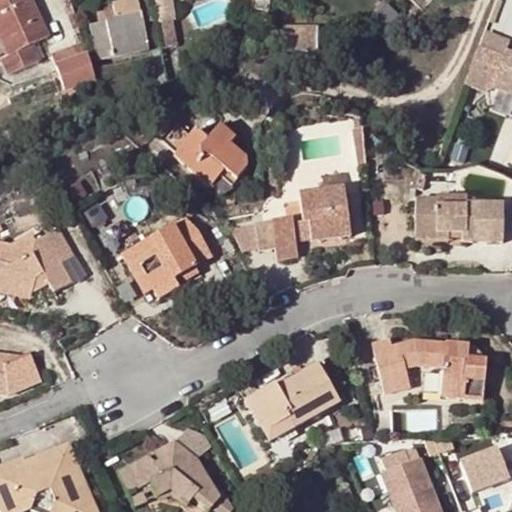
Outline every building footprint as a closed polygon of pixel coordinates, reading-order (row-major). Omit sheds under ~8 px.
[(51,37),(34,0),(0,0),(0,36),(9,57),(3,60),(10,75),(42,59),(35,45),(51,37)] [(144,22),(137,0),(130,0),(113,5),(115,10),(117,19),(101,24),(91,26),(100,60),(150,47),(144,22)] [(155,20),(150,0),(137,0),(144,22),(155,20)] [(269,20),(271,0),(253,0),(252,9),(262,10),(261,19),(269,20)] [(101,24),(117,19),(115,10),(98,14),(101,24)] [(365,35),(377,45),(399,21),(387,10),(365,35)] [(169,44),(179,42),(175,18),(164,20),(169,44)] [(319,51),(319,26),(285,26),(285,50),(319,51)] [(0,61),(3,60),(9,57),(0,36),(0,61)] [(96,81),(84,43),(53,53),(65,90),(96,81)] [(511,53),(509,53),(507,57),(481,48),(468,84),(490,92),(499,89),(511,93),(511,53)] [(192,133),(180,124),(164,141),(177,152),(175,154),(210,185),(224,170),(236,180),(247,168),(247,158),(230,143),(236,137),(221,124),(207,139),(196,129),(192,133)] [(369,167),(366,131),(355,132),(361,168),(369,167)] [(236,180),(224,170),(210,185),(217,191),(232,185),(236,180)] [(431,179),(422,177),(418,190),(427,193),(431,179)] [(345,190),(300,196),(302,207),(304,224),(293,226),(292,222),(290,223),(257,227),(260,252),(275,250),(277,262),(298,259),(296,244),(312,242),(312,245),(352,239),(345,190)] [(462,247),(503,247),(503,207),(467,206),(467,197),(435,197),(436,201),(416,200),(416,242),(449,242),(449,239),(462,239),(462,247)] [(304,224),(302,207),(288,209),(290,223),(292,222),(293,226),(304,224)] [(195,270),(211,261),(187,220),(120,258),(130,275),(138,270),(152,293),(158,303),(179,290),(174,281),(195,270)] [(232,231),(244,254),(260,252),(257,227),(232,231)] [(59,267),(72,260),(58,234),(35,247),(31,240),(12,251),(0,242),(0,263),(1,264),(0,269),(0,292),(9,296),(20,291),(31,294),(45,287),(52,296),(70,286),(59,267)] [(143,298),(152,293),(138,270),(130,275),(143,298)] [(201,278),(195,270),(174,281),(179,290),(201,278)] [(29,301),(31,294),(20,291),(18,299),(29,301)] [(392,348),(391,342),(374,346),(386,397),(411,392),(407,374),(424,371),(443,371),(442,401),(483,404),(487,362),(472,347),(417,342),(392,348)] [(0,396),(10,397),(43,383),(30,356),(22,359),(2,355),(0,355),(0,396)] [(270,433),(291,422),(296,431),(341,407),(319,366),(277,388),(276,386),(251,399),(270,433)] [(251,399),(245,402),(270,445),(296,431),(291,422),(270,433),(251,399)] [(482,469),(504,466),(501,440),(479,442),(482,469)] [(117,474),(128,499),(151,488),(157,501),(171,494),(187,507),(193,501),(205,511),(210,511),(213,510),(221,500),(208,475),(197,465),(200,462),(178,443),(164,459),(167,464),(163,466),(157,470),(147,459),(117,474)] [(167,464),(164,459),(178,443),(157,454),(163,466),(167,464)] [(97,511),(70,448),(39,461),(46,479),(36,482),(32,481),(26,467),(24,463),(0,473),(0,504),(3,511),(97,511)] [(395,511),(442,511),(441,509),(434,511),(426,492),(434,489),(423,461),(411,465),(405,451),(382,460),(387,474),(382,476),(395,511)] [(39,461),(26,467),(32,481),(36,482),(46,479),(39,461)] [(354,497),(348,487),(332,495),(337,505),(354,497)] [(134,511),(157,501),(151,488),(128,499),(134,511)] [(441,509),(434,489),(426,492),(434,511),(441,509)] [(232,511),(224,497),(221,500),(213,510),(215,511),(232,511)] [(455,503),(458,511),(470,511),(466,499),(455,503)]
